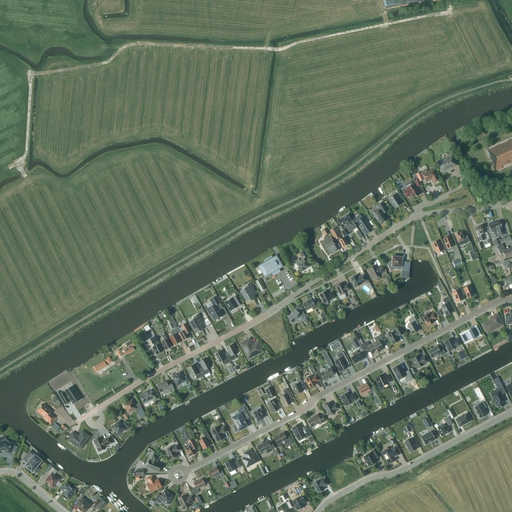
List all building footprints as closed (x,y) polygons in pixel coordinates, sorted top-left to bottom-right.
[(494,149),(489,151),(495,165),(496,169),(502,166),(511,162),(511,140),(506,143),(493,148),(494,149)] [(445,171),(456,165),(452,155),(437,162),(441,170),(444,168),(445,171)] [(434,173),(433,169),(427,172),(427,170),(421,173),(424,178),(426,181),(431,179),(433,182),(438,180),(435,172),(434,173)] [(408,190),(403,193),(407,198),(411,195),(413,198),(419,195),(416,191),(417,191),(413,184),(411,185),(409,182),(405,185),(407,188),(406,188),(408,190)] [(402,199),(398,192),(395,195),(395,194),(389,198),(391,202),(394,208),(401,203),(399,200),(402,199)] [(387,219),(383,213),(387,211),(382,202),(376,206),(378,211),(374,213),(374,215),(376,219),(377,218),(377,219),(380,224),(387,219)] [(350,225),(349,224),(353,221),(348,214),(340,219),(345,226),(343,227),(342,225),(339,227),(341,231),(341,230),(342,231),(350,225)] [(362,217),(361,216),(360,215),(359,215),(357,215),(356,216),(356,217),(356,218),(356,220),(357,220),(356,221),(365,235),(372,230),(367,223),(366,223),(362,217)] [(499,221),(494,223),(497,233),(498,237),(504,235),(499,221)] [(357,227),(354,223),(350,225),(342,231),(345,236),(349,233),(349,232),(353,230),(355,233),(359,231),(357,227)] [(498,237),(497,233),(494,223),(488,224),(489,226),(486,227),(488,232),(490,231),(490,233),(491,233),(492,238),(495,238),(498,237)] [(341,239),(340,237),(341,237),(335,227),(329,231),(335,240),(337,238),(343,247),(348,244),(344,237),(341,239)] [(455,234),(454,234),(457,242),(459,245),(469,241),(466,235),(463,236),(461,232),(459,233),(458,233),(457,233),(455,233),(455,234)] [(338,250),(335,244),(331,236),(320,242),(324,250),(327,248),(330,254),(338,250)] [(442,244),(445,250),(453,246),(449,236),(443,239),(445,243),(442,244)] [(445,250),(442,244),(440,245),(439,241),(432,243),(436,253),(445,250)] [(504,250),(502,244),(497,246),(500,254),(503,253),(505,258),(511,255),(511,247),(504,250)] [(308,267),(303,258),(308,256),(305,250),(299,254),(302,260),(300,262),(298,259),(295,261),(296,263),(301,271),(308,267)] [(269,259),(275,271),(277,269),(279,268),(282,266),(276,255),(269,259)] [(409,263),(402,262),(402,257),(392,256),(391,263),(389,264),(391,268),(394,266),(401,267),(400,270),(408,271),(409,263)] [(271,273),(275,271),(269,259),(258,265),(264,277),(271,273)] [(460,259),(452,262),(454,267),(462,265),(460,259)] [(511,263),(509,264),(508,261),(502,264),(504,270),(508,268),(509,272),(511,270),(511,263)] [(376,268),(375,265),(367,270),(369,273),(370,273),(373,278),(374,280),(377,281),(380,279),(378,276),(381,274),(384,272),(381,266),(376,268)] [(367,280),(364,275),(357,278),(356,275),(350,279),(354,288),(361,284),(360,284),(367,280)] [(261,292),(265,289),(259,279),(255,282),(261,292)] [(343,287),(341,283),(335,286),(339,292),(336,293),(339,299),(341,300),(345,298),(346,296),(344,293),(346,292),(350,289),(347,284),(344,285),(345,286),(343,287)] [(247,301),(253,297),(252,296),(255,294),(249,284),(246,286),(247,288),(241,292),(247,301)] [(461,289),(463,295),(466,294),(467,298),(474,296),(469,286),(461,289)] [(461,296),(463,295),(461,289),(452,293),(456,302),(463,300),(461,296)] [(327,295),(326,292),(325,291),(319,295),(323,301),(321,302),(323,305),(324,306),(325,306),(327,305),(327,304),(328,302),(327,301),(329,300),(330,301),(335,298),(332,292),(329,294),(327,295)] [(236,296),(224,302),(230,311),(242,304),(237,295),(235,292),(234,293),(236,296)] [(213,306),(207,309),(210,315),(211,315),(214,320),(222,316),(219,310),(223,308),(216,296),(214,297),(210,300),(211,303),(213,306)] [(451,312),(447,304),(450,302),(447,297),(442,300),(445,305),(443,306),(442,305),(440,309),(443,310),(446,315),(451,312)] [(313,302),(311,299),(307,301),(307,302),(302,304),(306,311),(312,307),(313,310),(319,307),(316,301),(313,302)] [(305,317),(301,309),(298,312),(295,310),(287,317),(289,319),(290,323),(292,322),(293,323),(294,322),(297,321),(297,319),(299,317),(302,320),(304,318),(305,317)] [(437,318),(434,313),(429,315),(429,314),(423,317),(427,326),(433,323),(431,320),(433,319),(433,320),(437,318)] [(195,332),(199,329),(199,328),(204,325),(197,314),(194,316),(195,319),(190,322),(195,332)] [(489,332),(491,331),(491,330),(502,325),(497,314),(489,318),(491,321),(483,325),(487,332),(488,332),(489,332)] [(415,326),(418,324),(414,317),(408,320),(410,324),(409,324),(408,324),(407,328),(409,329),(412,334),(418,331),(415,326)] [(190,332),(185,323),(181,326),(183,330),(181,332),(178,326),(176,328),(175,328),(174,329),(178,335),(179,335),(183,341),(189,337),(187,334),(190,332)] [(464,344),(481,335),(476,325),(459,334),(464,344)] [(398,336),(403,334),(399,326),(392,330),(393,332),(390,334),(388,333),(387,337),(388,337),(392,344),(398,341),(397,338),(398,337),(398,336)] [(174,345),(180,342),(177,337),(178,337),(174,330),(170,332),(172,335),(169,337),(174,345)] [(167,339),(164,332),(161,334),(164,340),(161,342),(165,350),(172,346),(167,338),(167,339)] [(373,343),(378,352),(380,351),(383,349),(380,343),(383,341),(380,335),(375,337),(376,342),(373,343)] [(163,351),(155,336),(150,339),(153,344),(154,346),(152,348),(156,355),(163,351)] [(351,341),(354,346),(355,349),(357,348),(359,346),(358,344),(355,338),(351,341)] [(252,345),(249,339),(240,344),(248,359),(255,355),(254,354),(257,352),(258,353),(262,351),(257,342),(252,345)] [(461,344),(457,339),(452,341),(451,339),(444,342),(449,351),(456,348),(455,347),(461,344)] [(126,355),(134,350),(133,348),(135,346),(132,341),(130,341),(125,344),(127,346),(119,351),(119,350),(116,352),(119,357),(122,355),(125,353),(126,355)] [(378,352),(373,343),(370,345),(367,342),(362,344),(366,350),(369,348),(372,355),(375,353),(378,352)] [(236,354),(237,351),(235,350),(232,345),(226,348),(228,351),(226,353),(230,361),(236,358),(234,355),(235,354),(236,354)] [(438,348),(437,346),(433,348),(428,351),(432,358),(438,354),(439,357),(445,354),(441,346),(438,348)] [(463,350),(457,353),(461,360),(467,357),(463,350)] [(223,356),(220,351),(214,354),(217,359),(216,362),(220,363),(221,362),(221,361),(223,365),(229,362),(225,355),(223,356)] [(339,359),(335,362),(340,372),(347,368),(343,361),(346,359),(342,351),(336,355),(339,359)] [(353,356),(351,357),(354,364),(363,359),(360,353),(358,354),(356,351),(352,354),(353,356)] [(428,361),(425,355),(420,358),(418,355),(411,359),(416,369),(423,365),(423,364),(428,361)] [(209,368),(211,364),(208,364),(206,359),(200,362),(202,367),(200,368),(204,375),(209,372),(207,368),(208,368),(209,368)] [(98,371),(107,366),(104,360),(94,366),(98,371)] [(196,370),(194,365),(188,368),(190,373),(190,376),(194,377),(194,376),(195,375),(197,379),(203,376),(199,368),(196,370)] [(400,365),(392,369),(398,380),(404,377),(407,382),(413,379),(408,370),(403,373),(400,365)] [(334,375),(330,368),(325,371),(324,369),(322,368),(320,369),(320,371),(321,373),(320,373),(323,380),(334,375)] [(183,377),(181,372),(172,376),(175,381),(174,381),(176,386),(181,383),(180,383),(185,380),(186,383),(189,382),(186,375),(183,377)] [(393,381),(389,374),(384,376),(383,374),(375,378),(378,384),(378,385),(377,386),(377,388),(378,390),(379,391),(381,391),(383,390),(384,388),(384,387),(384,386),(388,384),(387,383),(393,381)] [(318,380),(316,375),(312,377),(311,376),(305,379),(309,388),(315,385),(314,381),(315,381),(316,382),(318,380)] [(283,377),(278,379),(281,385),(282,385),(283,388),(287,386),(283,377)] [(497,393),(491,396),(496,405),(497,405),(499,408),(503,406),(501,403),(504,401),(501,395),(506,393),(497,377),(492,380),(497,390),(495,391),(497,393)] [(297,394),(303,391),(299,385),(302,384),(299,378),(296,379),(298,383),(292,386),(297,394)] [(167,384),(166,381),(157,386),(160,392),(163,391),(164,393),(167,394),(170,392),(169,391),(174,389),(170,383),(167,384)] [(367,386),(366,383),(362,385),(362,386),(357,388),(361,395),(367,392),(368,394),(374,391),(371,384),(367,386)] [(269,399),(275,396),(271,386),(265,389),(269,399)] [(77,401),(77,400),(79,399),(73,388),(66,392),(67,393),(61,397),(59,394),(59,395),(65,404),(69,401),(71,400),(73,404),(77,401)] [(285,406),(291,403),(289,400),(292,398),(287,388),(283,391),(285,395),(280,397),(285,406)] [(153,394),(150,390),(144,393),(140,395),(144,403),(152,398),(154,401),(158,398),(155,393),(153,394)] [(358,399),(354,392),(349,395),(348,393),(340,397),(345,406),(353,402),(358,399)] [(135,405),(132,400),(127,403),(127,402),(123,404),(125,408),(126,408),(128,413),(135,409),(139,417),(145,414),(139,403),(135,405)] [(272,413),(278,410),(273,400),(267,403),(272,413)] [(331,406),(330,402),(323,406),(328,415),(335,412),(334,411),(339,408),(336,403),(331,406)] [(481,404),(474,408),(479,418),(486,415),(483,409),(486,407),(483,403),(481,404)] [(48,407),(44,404),(42,406),(41,405),(40,405),(38,407),(38,408),(39,409),(37,412),(50,424),(55,418),(50,413),(51,411),(47,408),(48,407)] [(257,411),(251,414),(253,417),(254,416),(257,421),(263,418),(260,413),(262,412),(259,406),(255,409),(257,411)] [(250,417),(245,407),(238,411),(239,414),(236,415),(237,416),(233,418),(236,425),(233,427),(235,431),(243,428),(246,426),(244,423),(245,422),(245,421),(244,422),(243,419),(249,416),(250,418),(250,417)] [(319,417),(317,414),(313,417),(313,418),(308,421),(311,427),(319,423),(319,424),(325,421),(322,415),(319,417)] [(467,414),(456,420),(459,427),(470,421),(467,414)] [(445,423),(437,427),(440,432),(439,432),(441,436),(445,435),(445,434),(450,431),(447,426),(452,424),(449,417),(443,419),(445,423)] [(55,421),(52,425),(57,429),(60,425),(55,421)] [(122,424),(120,422),(119,421),(115,424),(111,427),(114,431),(114,430),(118,435),(125,429),(126,430),(129,428),(124,422),(122,424)] [(298,424),(292,428),(298,439),(299,442),(306,439),(305,438),(308,436),(311,435),(306,426),(300,429),(298,424)] [(408,425),(403,428),(406,433),(411,431),(408,425)] [(227,431),(224,426),(219,428),(218,426),(211,430),(217,442),(224,438),(222,433),(224,432),(224,433),(227,431)] [(203,449),(209,446),(207,440),(210,438),(206,430),(202,432),(205,438),(199,441),(203,449)] [(80,448),(89,436),(82,431),(78,437),(72,433),(68,439),(80,448)] [(285,436),(283,432),(280,434),(274,438),(277,444),(279,447),(282,445),(283,444),(282,442),(284,440),(285,442),(284,443),(286,447),(293,444),(288,434),(285,436)] [(421,437),(420,437),(425,445),(435,440),(431,432),(430,432),(431,432),(421,437)] [(113,443),(110,436),(104,439),(104,440),(102,441),(101,438),(101,437),(93,441),(94,443),(94,444),(95,447),(96,447),(98,450),(97,450),(98,451),(105,447),(105,446),(113,443)] [(10,453),(15,443),(5,438),(0,439),(0,449),(1,450),(1,451),(3,451),(4,449),(10,453)] [(189,456),(196,453),(193,447),(196,445),(193,438),(186,442),(189,446),(185,448),(189,456)] [(416,449),(414,446),(415,446),(411,439),(404,442),(408,449),(410,453),(416,449)] [(269,444),(268,441),(257,447),(261,454),(265,452),(266,454),(269,452),(268,450),(271,449),(272,449),(275,448),(272,442),(269,444)] [(180,450),(177,445),(172,447),(172,446),(165,450),(170,460),(177,456),(175,452),(176,451),(177,452),(180,450)] [(401,454),(396,445),(390,449),(390,447),(381,452),(388,465),(396,460),(395,457),(401,454)] [(252,453),(250,449),(242,453),(244,457),(241,459),(246,468),(260,461),(255,451),(252,453)] [(379,457),(375,449),(371,451),(372,452),(370,453),(363,457),(364,457),(363,457),(365,461),(366,461),(369,466),(375,463),(373,459),(375,458),(375,459),(379,457)] [(35,474),(40,469),(36,466),(40,461),(37,458),(38,458),(30,451),(24,459),(28,463),(26,466),(35,474)] [(157,463),(159,456),(153,454),(150,460),(149,459),(147,463),(148,463),(146,467),(151,469),(151,470),(155,471),(158,472),(161,464),(157,463)] [(231,460),(224,463),(229,472),(235,469),(240,466),(237,460),(232,463),(231,460)] [(54,475),(57,471),(50,465),(45,471),(47,473),(49,472),(51,474),(45,481),(50,485),(53,488),(55,485),(55,484),(59,479),(54,475)] [(218,471),(216,467),(208,472),(210,476),(209,477),(213,478),(214,476),(219,473),(221,477),(224,475),(221,470),(218,471)] [(154,481),(153,479),(154,479),(152,475),(146,478),(149,484),(148,484),(151,491),(161,486),(158,479),(154,481)] [(204,487),(205,483),(204,482),(202,478),(193,483),(195,487),(191,489),(194,495),(199,492),(197,489),(202,486),(204,487)] [(329,484),(325,478),(320,480),(319,480),(312,484),(317,494),(325,490),(323,487),(329,484)] [(76,492),(75,491),(66,483),(61,489),(65,492),(63,495),(67,499),(72,494),(73,495),(74,496),(77,493),(76,492)] [(159,494),(155,500),(158,501),(159,500),(161,502),(162,500),(164,501),(164,502),(168,505),(170,501),(170,500),(173,496),(165,490),(161,495),(159,494)] [(195,501),(192,495),(188,497),(186,498),(185,495),(178,499),(183,509),(190,505),(189,504),(195,501)] [(299,497),(292,501),(297,511),(304,507),(303,504),(308,501),(305,495),(299,497)] [(87,501),(82,497),(75,506),(78,508),(78,509),(80,511),(80,510),(82,511),(83,511),(88,507),(89,508),(92,504),(88,500),(87,501)] [(101,510),(106,504),(102,500),(97,506),(101,510)] [(284,504),(277,508),(279,511),(288,511),(287,510),(292,508),(288,501),(284,504)]
